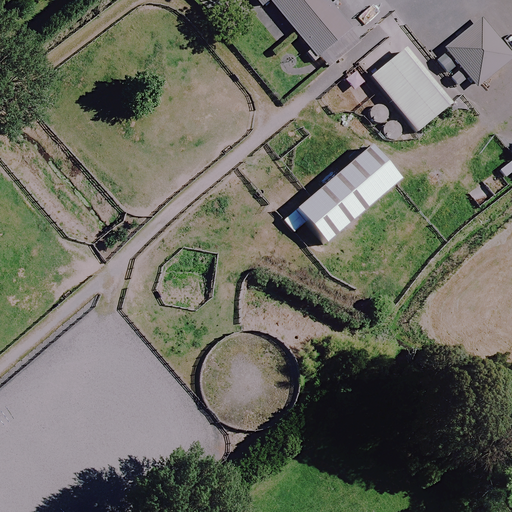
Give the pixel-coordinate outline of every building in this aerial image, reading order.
[(254,0),(262,9),(269,3),(317,60),(351,31),(325,0),(254,0)] [(449,109),(395,43),(362,70),(416,136),(449,109)] [(408,136),(376,100),(362,113),(394,149),(408,136)] [(369,151),(282,225),(291,236),(304,224),(324,247),(397,185),(369,151)] [(506,189),(495,175),(483,184),(495,198),(506,189)]
